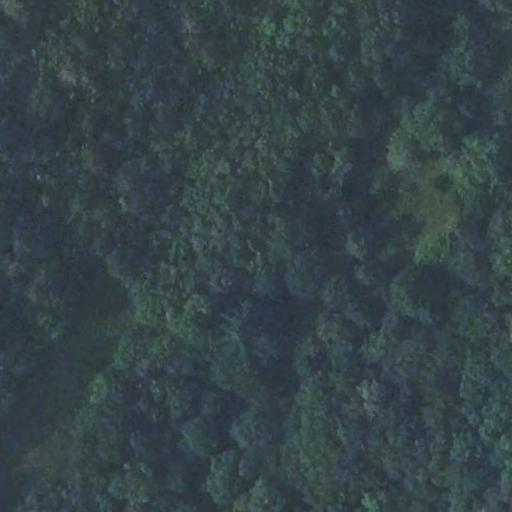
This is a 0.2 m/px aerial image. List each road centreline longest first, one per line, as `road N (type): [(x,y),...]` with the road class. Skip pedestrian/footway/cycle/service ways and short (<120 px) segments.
road 1 (track): [(371,0),(246,277),(176,495),(185,511)]
road 2 (track): [(241,511),(511,252)]
